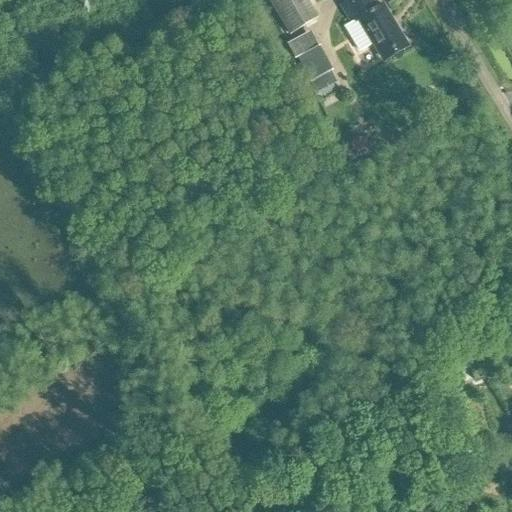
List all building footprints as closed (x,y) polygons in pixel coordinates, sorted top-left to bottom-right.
[(269,0),(289,34),(317,18),(306,0),(269,0)] [(359,53),(373,45),(380,58),(404,44),(382,5),(375,9),(370,0),(350,0),(340,6),(351,24),(344,27),(359,53)] [(319,46),(297,58),(309,83),(332,70),(319,46)] [(352,139),(351,151),(366,152),(367,140),(352,139)] [(473,350),(464,352),(471,376),(480,374),(473,350)] [(2,486),(0,487),(0,511),(9,511),(17,508),(2,486)]
